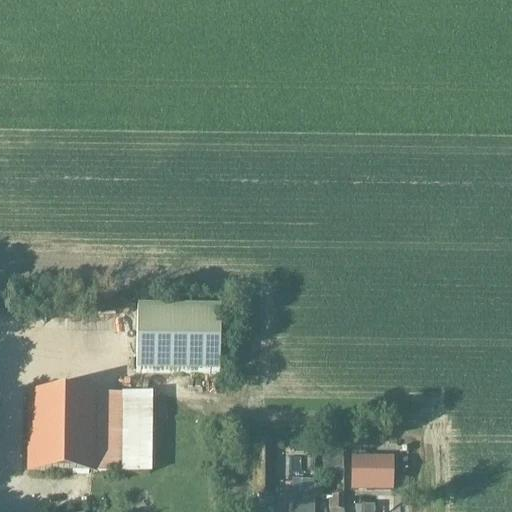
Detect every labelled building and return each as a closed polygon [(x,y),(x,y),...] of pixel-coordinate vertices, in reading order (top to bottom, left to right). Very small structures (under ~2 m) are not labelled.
[(135,312),(134,373),(217,374),(218,313),(135,312)] [(152,395),(97,395),(27,394),(26,473),(150,475),(152,395)] [(312,511),(313,496),(290,496),(290,511),(312,511)] [(330,511),(342,511),(343,497),(331,497),(330,511)] [(372,511),(372,498),(361,497),(360,511),(372,511)]
